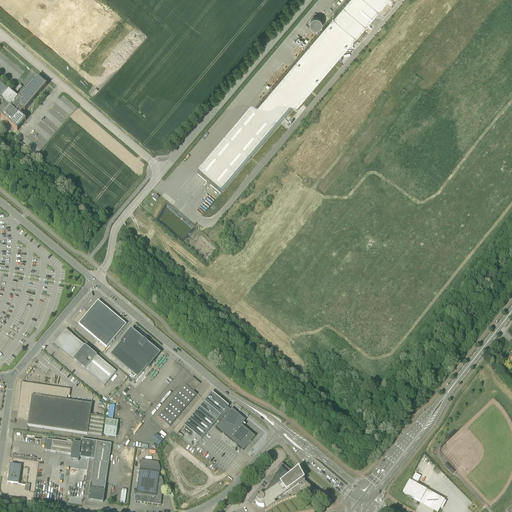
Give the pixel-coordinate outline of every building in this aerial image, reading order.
[(220,194),(384,0),(345,0),(197,175),(220,194)] [(0,103),(2,101),(3,102),(9,108),(10,108),(6,113),(5,113),(2,116),(3,117),(3,118),(2,117),(1,117),(18,131),(17,130),(25,121),(26,121),(20,116),(24,112),(25,112),(47,86),(47,85),(46,86),(41,82),(41,81),(38,78),(37,79),(37,78),(37,77),(19,98),(14,95),(17,92),(14,90),(12,93),(9,90),(8,90),(7,91),(0,84),(0,103)] [(98,301),(79,324),(107,348),(126,325),(98,301)] [(55,345),(73,360),(105,386),(116,372),(71,334),(71,335),(67,331),(55,345)] [(119,349),(144,370),(158,353),(147,344),(148,343),(144,339),(143,340),(131,331),(121,343),(123,345),(119,349)] [(200,384),(192,377),(158,418),(170,427),(197,395),(193,392),(200,384)] [(17,419),(29,421),(28,426),(102,437),(105,417),(91,415),(92,405),(87,404),(68,401),(67,401),(69,389),(22,383),(21,394),(17,419)] [(220,423),(216,428),(243,451),(255,437),(242,425),(246,420),(232,409),(231,410),(228,408),(229,406),(212,392),(192,417),(184,426),(201,439),(217,421),(220,423)] [(113,419),(115,406),(108,404),(106,418),(113,419)] [(116,437),(118,421),(106,419),(104,435),(116,437)] [(159,446),(163,440),(156,434),(151,440),(159,446)] [(191,461),(196,455),(170,434),(166,440),(191,461)] [(79,457),(81,444),(73,443),(73,444),(47,440),(46,451),(71,455),(71,460),(79,461),(79,457)] [(82,440),(81,444),(79,457),(94,460),(91,485),(88,500),(103,502),(112,444),(92,441),(82,440)] [(164,472),(171,469),(163,449),(157,451),(164,472)] [(220,484),(219,483),(223,478),(196,455),(191,461),(194,464),(204,491),(217,486),(220,484)] [(164,483),(163,480),(162,477),(159,477),(161,468),(159,462),(141,460),(135,501),(161,504),(164,483)] [(266,511),(270,509),(272,508),(275,506),(278,504),(282,502),(285,501),(289,499),(293,498),(297,497),(301,496),(306,495),(310,495),(314,495),(319,495),(320,495),(320,494),(305,482),(301,479),(302,479),(298,473),(296,475),(282,463),(277,468),(277,469),(278,468),(281,469),(263,495),(262,495),(261,494),(260,494),(260,495),(258,495),(257,496),(256,497),(256,498),(256,499),(256,500),(256,501),(256,502),(256,503),(257,504),(257,505),(259,506),(260,507),(262,507),(263,507),(264,507),(266,511),(265,511),(266,511)] [(10,465),(9,474),(8,483),(19,484),(22,466),(10,465)] [(190,500),(177,467),(171,469),(164,472),(177,505),(190,500)] [(438,511),(444,501),(444,500),(435,495),(411,482),(404,494),(414,499),(413,501),(414,501),(415,500),(420,503),(421,501),(429,506),(438,511),(437,511),(438,511)]
